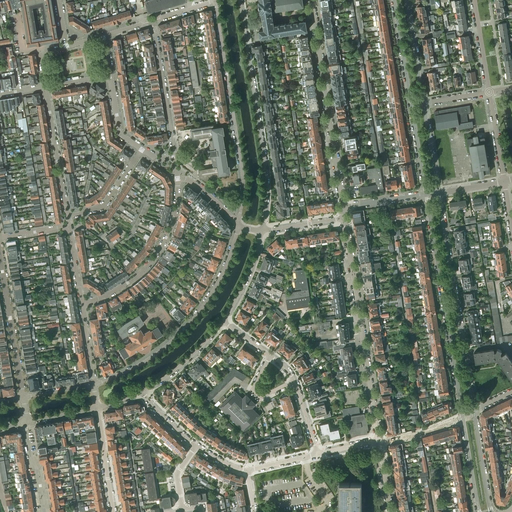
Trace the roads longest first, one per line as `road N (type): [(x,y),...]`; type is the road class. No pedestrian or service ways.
road 1 (residential): [(265,231),(269,164),(239,0)]
road 2 (residential): [(213,0),(242,185),(238,226)]
road 3 (secondary): [(425,194),(462,417)]
road 4 (residential): [(238,226),(219,277),(176,336),(93,385)]
road 5 (residential): [(378,441),(343,221)]
road 6 (secondary): [(473,411),(438,191)]
road 7 (residential): [(342,206),(310,0)]
road 8 (residential): [(80,303),(113,293),(149,263),(172,221),(179,175)]
road 9 (residential): [(317,454),(290,373),(223,322)]
road 10 (residential): [(22,397),(0,258)]
road 11 (residential): [(177,159),(153,27)]
road 12 (residential): [(67,215),(45,86)]
